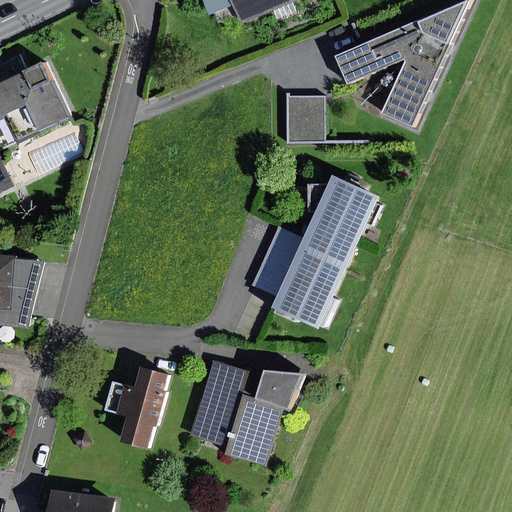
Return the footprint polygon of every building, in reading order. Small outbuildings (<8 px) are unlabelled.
[(203,0),(211,16),(234,6),(242,24),(298,0),(203,0)] [(349,84),(405,59),(407,62),(383,113),(413,127),(470,0),(469,0),(338,58),(349,84)] [(0,150),(69,118),(43,65),(0,84),(0,196),(17,188),(0,152),(0,150)] [(326,96),(288,96),(288,143),(326,143),(326,96)] [(380,197),(333,176),(329,185),(309,185),(309,213),(316,213),(305,239),(280,228),(253,286),(278,297),(273,308),(275,309),(320,330),(322,325),(326,327),(337,302),(333,300),(368,223),(372,225),(381,205),(377,204),(380,197)] [(17,258),(0,256),(0,324),(29,327),(45,263),(17,261),(17,258)] [(213,362),(191,437),(227,448),(225,455),(267,467),(284,409),(289,410),(304,374),(265,370),(264,376),(213,362)] [(136,388),(113,382),(105,411),(128,417),(121,443),(149,450),(155,426),(158,427),(167,392),(165,391),(169,375),(141,368),(136,388)] [(94,443),(86,432),(74,440),(82,452),(94,443)] [(53,492),(50,511),(115,511),(116,500),(53,492)]
